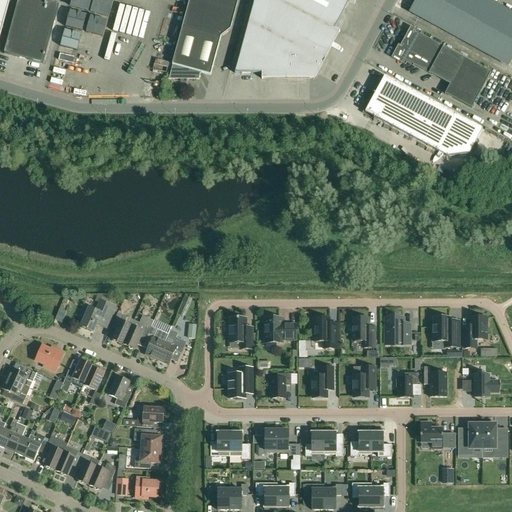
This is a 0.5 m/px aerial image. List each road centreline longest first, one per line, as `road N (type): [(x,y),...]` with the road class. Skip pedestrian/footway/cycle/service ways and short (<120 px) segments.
road 1 (unclassified): [(0,85),(87,109),(316,108),(342,93),(390,0)]
road 2 (residential): [(208,397),(210,316),(225,305),(483,304),(497,313),(511,344)]
road 3 (residential): [(400,411),(220,413),(208,397)]
road 4 (residential): [(179,402),(168,381),(60,333),(23,333)]
